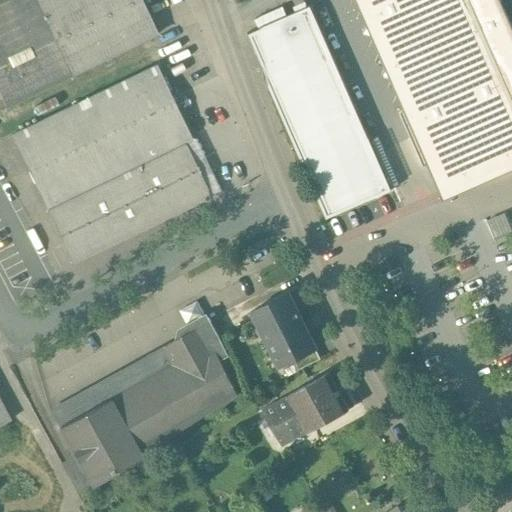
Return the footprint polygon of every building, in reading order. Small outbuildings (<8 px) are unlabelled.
[(141,0),(0,0),(0,95),(5,107),(158,34),(141,0)] [(511,103),(466,0),(355,0),(431,172),(449,164),(457,184),(511,159),(511,103)] [(391,190),(311,6),(246,35),(327,218),(391,190)] [(156,66),(12,136),(47,209),(185,142),(191,139),(156,66)] [(185,142),(47,209),(74,263),(212,197),(185,142)] [(289,293),(249,313),(250,315),(254,313),(276,357),(288,351),(292,360),(293,359),(315,348),(317,347),(289,293)] [(198,300),(181,310),(189,323),(206,313),(198,300)] [(212,342),(196,339),(192,331),(163,347),(173,364),(59,428),(84,477),(238,394),(212,342)] [(54,401),(108,370),(89,336),(35,368),(54,401)] [(315,348),(293,359),(298,370),(321,359),(315,348)] [(329,373),(288,396),(308,432),(349,410),(329,373)] [(288,396),(263,409),(283,446),(308,432),(288,396)] [(0,399),(0,425),(11,420),(0,399)] [(337,511),(329,498),(320,504),(324,511),(337,511)]
